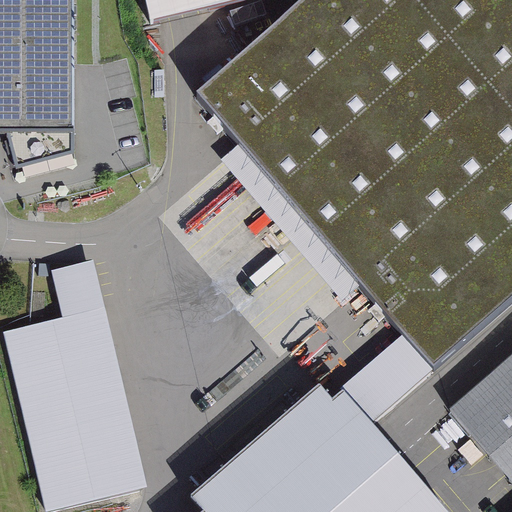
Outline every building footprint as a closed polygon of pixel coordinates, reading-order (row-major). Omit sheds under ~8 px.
[(16,171),(74,156),(73,0),(0,0),(0,135),(7,136),(12,153),(16,171)] [(148,0),(154,22),(243,0),(148,0)] [(511,0),(295,0),(191,90),(428,362),(511,288),(511,0)] [(65,323),(7,337),(49,511),(145,489),(89,264),(52,273),(65,323)] [(443,511),(386,444),(370,426),(432,373),(403,339),(332,399),(323,388),(192,499),(203,511),(443,511)] [(511,351),(434,419),(511,507),(511,351)]
